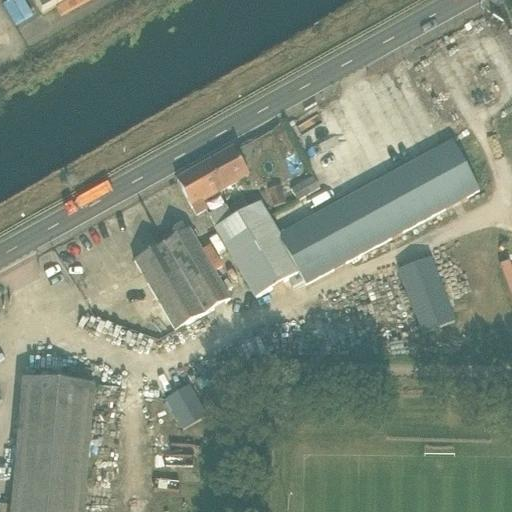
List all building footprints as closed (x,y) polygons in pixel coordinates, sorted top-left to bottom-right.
[(32,0),(41,16),(71,0),(32,0)] [(278,240),(259,205),(233,220),(226,209),(210,219),(216,231),(218,230),(258,300),(301,276),(307,286),(479,193),(452,144),(278,240)] [(247,178),(233,152),(177,184),(195,217),(207,210),(203,203),(247,178)] [(291,191),(297,203),(320,191),(313,179),(291,191)] [(230,303),(189,232),(134,263),(140,273),(147,286),(175,335),(230,303)] [(454,325),(430,261),(398,273),(422,336),(454,325)] [(83,511),(94,388),(21,382),(10,511),(83,511)] [(189,390),(166,403),(184,433),(207,420),(189,390)]
